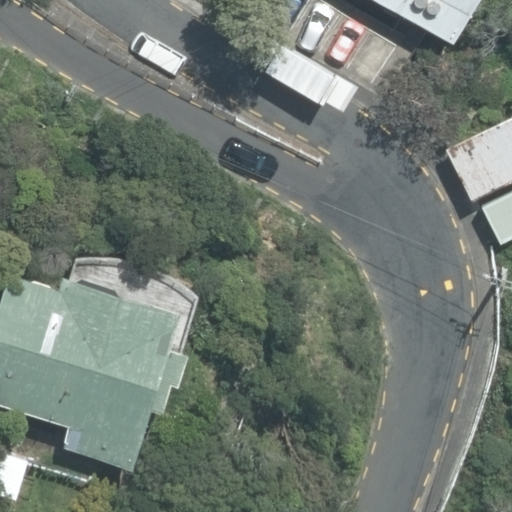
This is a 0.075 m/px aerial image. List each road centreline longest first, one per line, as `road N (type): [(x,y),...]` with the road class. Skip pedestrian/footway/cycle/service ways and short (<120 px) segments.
road 1 (residential): [(0,2),(330,191),(370,162)]
road 2 (residential): [(370,162),(405,233),(426,320),(419,387),(375,511)]
road 3 (residential): [(144,0),(370,162)]
